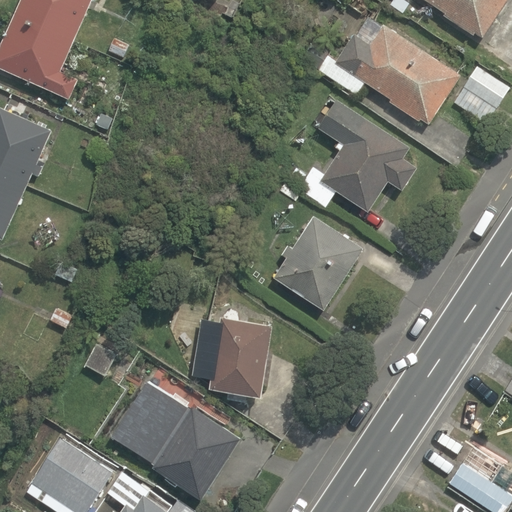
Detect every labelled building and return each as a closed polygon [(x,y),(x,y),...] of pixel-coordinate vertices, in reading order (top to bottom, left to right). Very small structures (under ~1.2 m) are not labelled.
[(91,0),(21,0),(0,45),(0,65),(73,100),(83,77),(61,67),(91,0)] [(482,39),(485,35),(506,0),(427,0),(445,10),(443,15),(482,39)] [(387,21),(353,69),(423,120),(458,72),(387,21)] [(355,93),(363,81),(326,55),(317,68),(355,93)] [(509,85),(477,64),(453,101),(485,122),(509,85)] [(406,146),(332,99),(315,124),(345,144),(320,183),(367,213),(387,181),(400,189),(416,164),(401,154),(406,146)] [(0,239),(2,240),(48,132),(50,129),(0,107),(0,239)] [(363,250),(310,218),(274,280),(327,311),(363,250)] [(137,270),(127,289),(170,312),(180,294),(137,270)] [(28,309),(16,330),(37,342),(49,321),(28,309)] [(193,374),(206,375),(204,389),(259,395),(267,323),(213,316),(200,315),(193,374)] [(98,345),(85,367),(103,378),(117,356),(98,345)] [(206,500),(244,440),(197,406),(192,410),(150,382),(115,437),(157,465),(155,468),(206,500)] [(58,511),(91,511),(116,472),(61,439),(27,492),(58,511)] [(500,511),(511,493),(492,481),(503,463),(473,445),(449,483),(476,500),(495,511),(500,511)] [(174,506),(123,471),(110,493),(128,505),(122,511),(196,511),(180,501),(174,506)]
